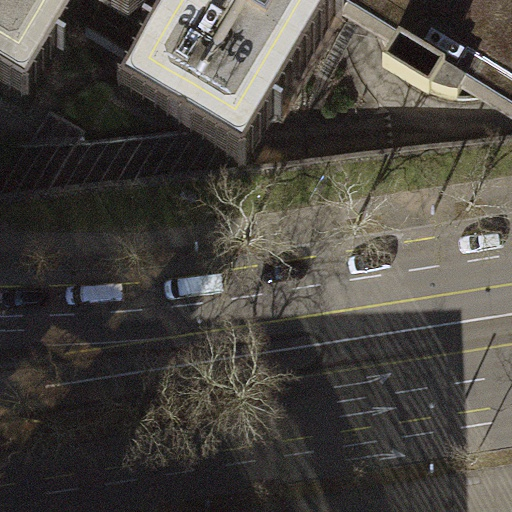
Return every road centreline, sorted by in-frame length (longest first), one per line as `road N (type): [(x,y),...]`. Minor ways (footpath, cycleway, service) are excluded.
road 1 (tertiary): [(0,470),(230,438),(511,383)]
road 2 (tertiary): [(511,254),(241,297),(0,314)]
